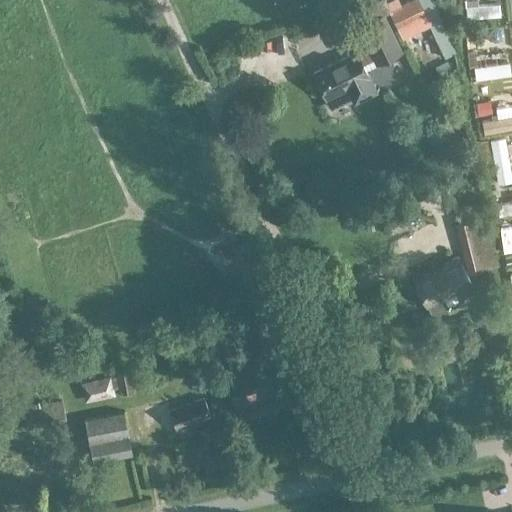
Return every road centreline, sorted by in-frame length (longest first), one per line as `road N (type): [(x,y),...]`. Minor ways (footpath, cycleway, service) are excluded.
road 1 (residential): [(387,469),(164,0)]
road 2 (unclassified): [(198,511),(387,469)]
road 3 (unclassified): [(387,469),(511,443)]
